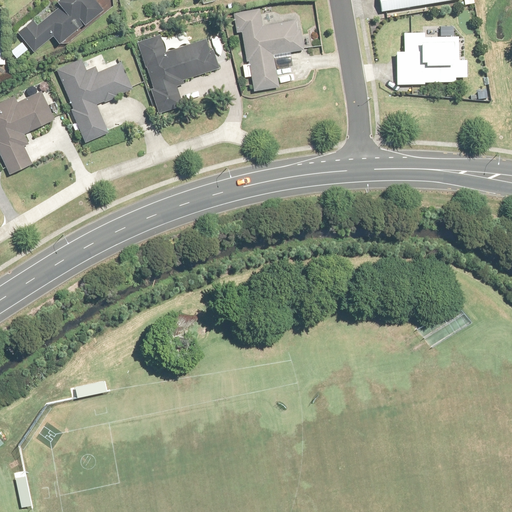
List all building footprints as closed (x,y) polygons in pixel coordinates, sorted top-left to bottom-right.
[(54,37),(60,44),(85,23),(87,26),(104,11),(95,1),(96,0),(61,0),(58,3),(61,7),(39,26),(34,21),(19,34),(36,53),(54,37)] [(380,0),(383,11),(452,0),(380,0)] [(273,55),(304,49),(301,34),(298,35),(295,21),(263,27),(260,10),(235,14),(238,33),(242,32),(248,62),(250,61),(256,91),(279,87),(273,55)] [(456,77),(467,77),(467,61),(459,61),(459,35),(455,35),(456,28),(425,27),(425,34),(406,34),(405,53),(399,53),(398,85),(425,85),(425,82),(456,83),(456,77)] [(217,70),(207,39),(166,54),(160,35),(138,43),(154,89),(151,90),(160,114),(185,106),(178,87),(184,85),(183,82),(217,70)] [(11,52),(18,60),(29,51),(22,43),(11,52)] [(74,111),(70,113),(75,125),(79,123),(86,141),(108,132),(97,105),(133,90),(122,64),(98,74),(96,68),(87,72),(83,61),(58,71),(74,111)] [(0,152),(10,174),(32,163),(25,146),(29,144),(24,134),(55,121),(42,93),(18,104),(16,98),(0,104),(0,152)]
